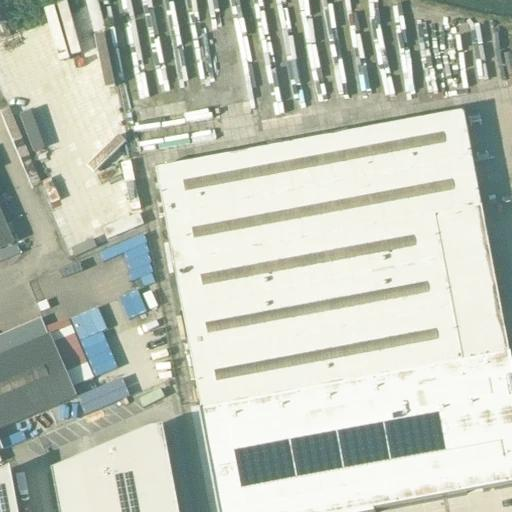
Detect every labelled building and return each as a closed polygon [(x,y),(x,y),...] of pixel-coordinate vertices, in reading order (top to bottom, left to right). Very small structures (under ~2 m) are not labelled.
[(511,352),(465,112),(157,169),(221,511),(363,511),(511,484),(511,352)] [(0,248),(14,243),(0,211),(0,202),(5,201),(0,189),(0,248)] [(0,452),(3,451),(0,444),(0,431),(77,398),(73,388),(50,336),(48,336),(42,321),(0,338),(0,352),(2,357),(0,357),(0,452)] [(150,430),(53,472),(60,511),(179,511),(164,428),(150,430)] [(0,511),(20,511),(14,474),(7,456),(0,459),(0,511)]
